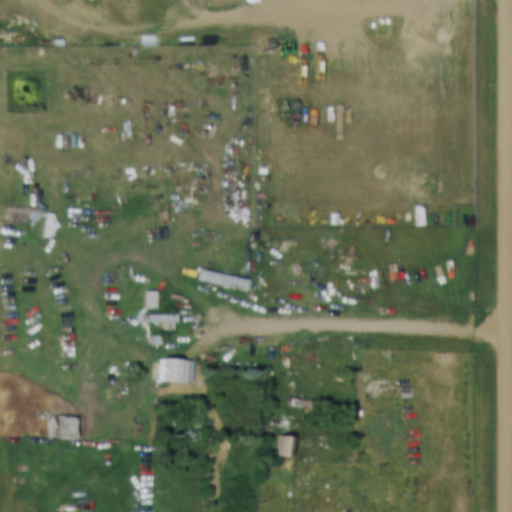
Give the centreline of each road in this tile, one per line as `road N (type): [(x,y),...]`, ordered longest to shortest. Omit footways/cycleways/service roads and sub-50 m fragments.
road 1 (residential): [(509,0),(508,511)]
road 2 (track): [(6,511),(0,108)]
